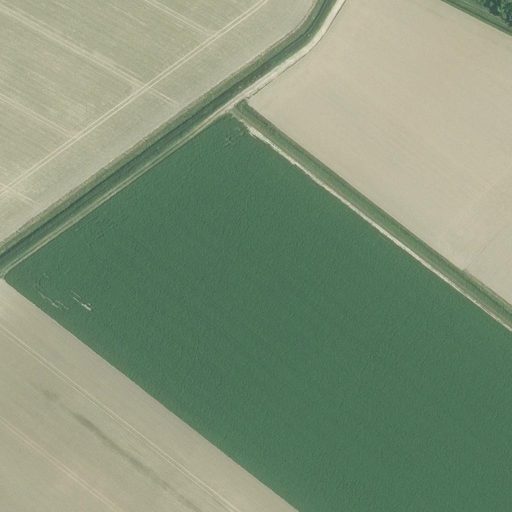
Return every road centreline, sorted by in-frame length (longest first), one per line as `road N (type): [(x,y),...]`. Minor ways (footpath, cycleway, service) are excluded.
road 1 (track): [(0,273),(218,114)]
road 2 (track): [(341,0),(313,42),(218,114)]
